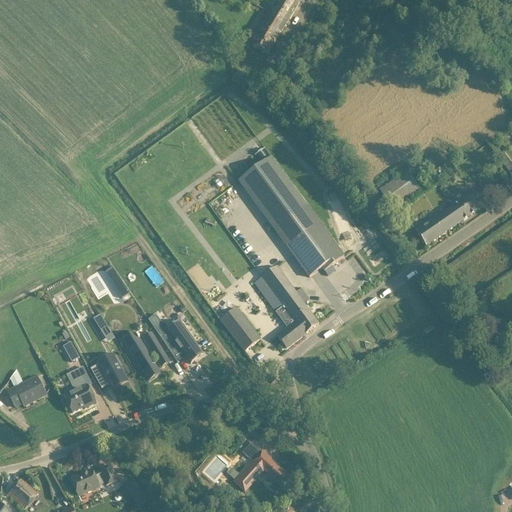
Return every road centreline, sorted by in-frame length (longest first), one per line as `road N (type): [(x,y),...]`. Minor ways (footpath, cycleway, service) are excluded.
road 1 (unclassified): [(283,359),(511,202)]
road 2 (residential): [(0,471),(150,413),(205,402)]
road 3 (unclassified): [(312,456),(282,433),(205,402)]
